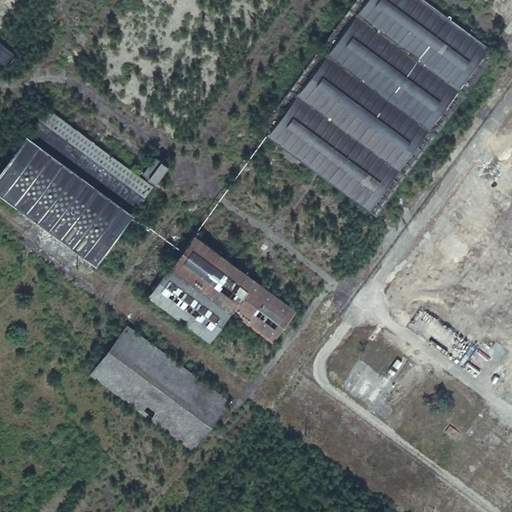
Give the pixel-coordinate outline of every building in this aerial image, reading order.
[(428,0),(370,0),(267,129),(367,208),(492,50),(428,0)] [(0,40),(0,59),(6,65),(16,53),(0,40)] [(45,102),(0,162),(0,185),(98,257),(154,182),(45,102)] [(158,182),(171,164),(157,154),(144,172),(158,182)] [(199,232),(152,290),(210,336),(233,307),(273,339),(295,310),(199,232)] [(129,319),(92,365),(190,444),(227,397),(129,319)]
